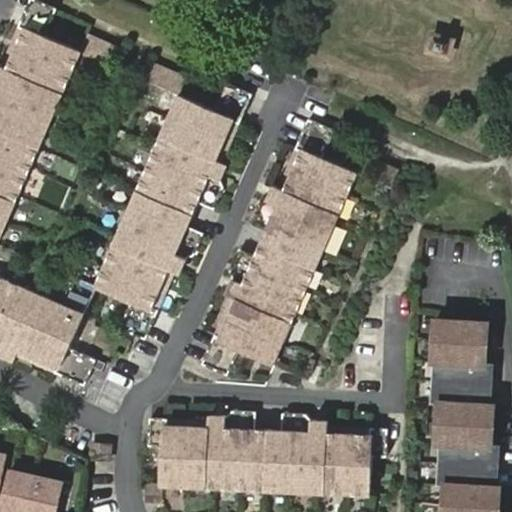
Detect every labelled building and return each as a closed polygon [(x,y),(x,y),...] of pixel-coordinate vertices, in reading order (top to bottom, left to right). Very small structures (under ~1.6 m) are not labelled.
[(0,234),(82,50),(47,34),(59,7),(42,0),(31,0),(20,26),(26,28),(10,67),(0,62),(0,234)] [(125,48),(90,33),(82,50),(117,65),(125,48)] [(453,42),(434,36),(430,50),(449,55),(453,42)] [(153,61),(146,78),(180,93),(188,76),(153,61)] [(215,109),(180,93),(96,284),(131,300),(119,327),(145,338),(158,309),(152,306),(171,265),(181,270),(188,255),(192,255),(203,231),(187,225),(198,201),(211,207),(222,183),(220,178),(226,163),(216,158),(235,120),(240,123),(253,93),(228,82),(215,109)] [(274,364),(359,173),(357,171),(323,157),(335,130),(309,118),(297,148),(302,150),(284,189),(276,185),(269,200),(264,203),(254,226),(267,232),(256,256),(241,249),(230,273),(233,276),(227,290),(238,295),(219,336),(214,334),(201,363),(226,375),(238,348),(274,364)] [(400,170),(365,154),(357,171),(359,173),(392,187),(400,170)] [(84,384),(95,359),(68,347),(83,311),(0,274),(0,340),(4,342),(0,349),(0,352),(13,359),(18,349),(56,365),(54,371),(84,384)] [(447,480),(445,511),(500,511),(502,483),(496,482),(499,442),(494,442),(497,402),(491,401),(495,361),(489,361),(492,321),(440,317),(437,358),(440,359),(437,399),(443,399),(440,439),(445,439),(442,479),(447,480)] [(371,456),(386,457),(388,429),(370,429),(370,435),(327,432),(328,421),(312,420),(306,414),(282,412),(281,429),(255,428),(256,411),(231,410),(225,415),(210,415),(209,426),(166,424),(167,418),(149,417),(147,445),(162,446),(160,483),(160,485),(161,485),(369,495),(371,456)] [(91,443),(90,457),(108,459),(109,444),(91,443)] [(56,511),(64,481),(12,469),(1,511),(56,511)] [(160,485),(160,483),(145,482),(144,501),(161,502),(161,485),(160,485)]
